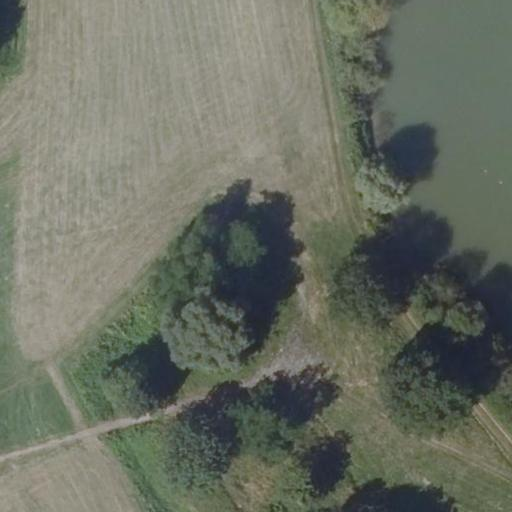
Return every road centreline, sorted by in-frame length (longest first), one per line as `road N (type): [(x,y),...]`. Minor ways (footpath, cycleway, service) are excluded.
road 1 (track): [(0,387),(203,229),(235,233),(266,251),(292,282),(304,316),(282,368),(140,424),(0,462)]
road 2 (track): [(303,0),(326,141),(358,238),(379,281),(511,442)]
road 3 (track): [(511,484),(395,432),(282,368)]
road 4 (track): [(326,141),(286,143),(262,158),(189,237)]
